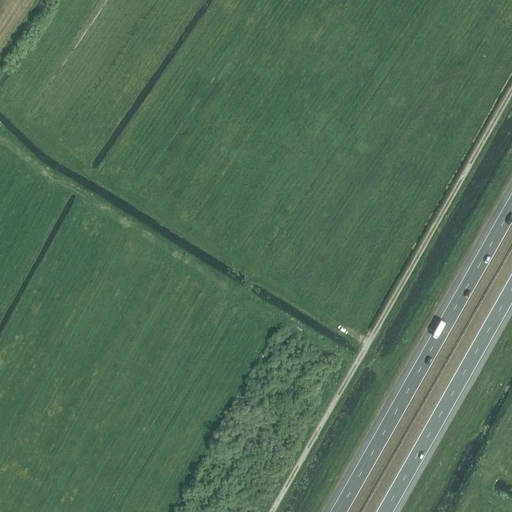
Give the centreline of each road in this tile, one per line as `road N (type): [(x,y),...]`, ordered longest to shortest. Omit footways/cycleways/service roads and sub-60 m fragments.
road 1 (unclassified): [(265,511),(511,75)]
road 2 (motorway): [(511,206),(338,511)]
road 3 (motorway): [(385,511),(511,289)]
